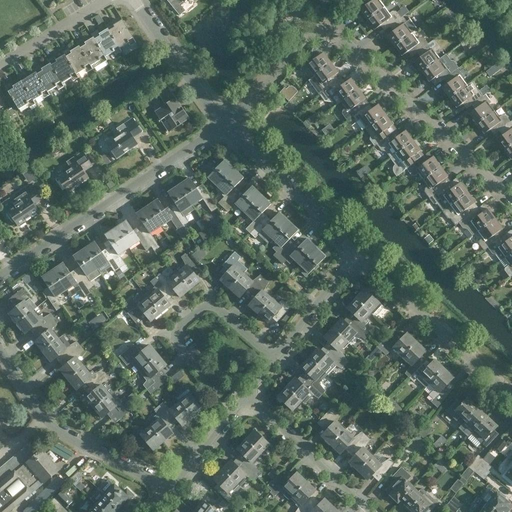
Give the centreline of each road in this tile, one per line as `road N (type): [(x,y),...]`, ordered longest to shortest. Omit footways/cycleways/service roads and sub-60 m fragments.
road 1 (residential): [(511,200),(327,28),(222,125)]
road 2 (residential): [(0,276),(222,125)]
road 3 (residential): [(511,399),(353,254)]
road 4 (residential): [(353,254),(222,125)]
road 5 (residential): [(378,511),(245,395)]
road 6 (residential): [(193,356),(176,331),(217,308),(273,358)]
road 7 (residential): [(222,125),(138,0)]
road 8 (residential): [(169,490),(43,419)]
road 9 (residential): [(273,358),(353,254)]
road 10 (residential): [(0,65),(105,0)]
road 11 (residential): [(169,490),(245,395)]
